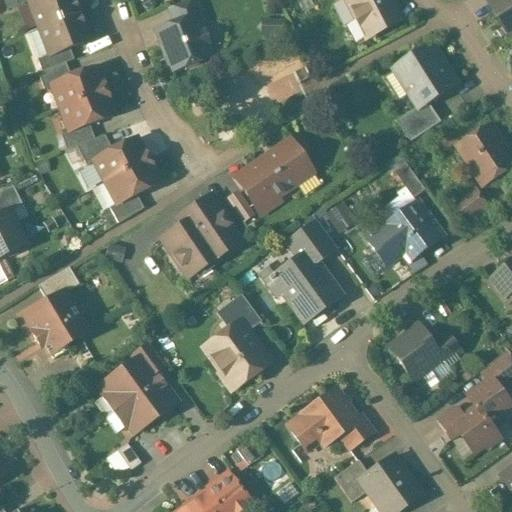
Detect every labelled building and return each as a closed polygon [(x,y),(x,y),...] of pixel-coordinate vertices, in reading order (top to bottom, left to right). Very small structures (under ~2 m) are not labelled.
[(32,0),(27,2),(28,3),(38,30),(77,15),(71,0),(32,0)] [(193,0),(192,0),(166,10),(172,26),(193,18),(196,26),(202,24),(193,0)] [(347,0),(353,9),(351,14),(355,21),(347,26),(356,43),(364,39),(364,40),(399,22),(388,0),(347,0)] [(511,0),(495,0),(488,5),(508,37),(511,34),(511,0)] [(77,15),(38,30),(48,57),(48,58),(68,50),(88,43),(77,15)] [(172,26),(155,33),(170,74),(208,59),(196,26),(193,18),(172,26)] [(278,23),(262,23),(262,35),(278,35),(278,23)] [(48,57),(36,61),(40,74),(64,65),(72,61),(68,50),(48,58),(48,57)] [(419,55),(393,72),(417,109),(418,111),(427,105),(457,86),(455,84),(443,66),(444,65),(435,51),(421,59),(419,55)] [(40,74),(36,75),(42,91),(52,87),(52,86),(70,79),(64,65),(40,74)] [(70,79),(52,86),(52,87),(61,110),(108,92),(105,84),(100,82),(95,70),(70,79)] [(108,92),(61,110),(69,132),(70,133),(88,126),(113,117),(108,104),(110,99),(108,92)] [(417,109),(396,122),(410,143),(440,124),(427,105),(418,111),(417,109)] [(88,126),(70,133),(69,132),(59,136),(65,152),(75,148),(93,141),(88,126)] [(511,160),(490,127),(458,148),(483,187),(511,168),(511,160)] [(93,141),(75,148),(85,168),(95,163),(94,161),(111,152),(103,137),(93,141)] [(111,152),(94,161),(95,163),(106,184),(146,162),(135,140),(111,152)] [(288,142),(233,180),(256,213),(296,185),(294,183),(309,173),(288,142)] [(146,162),(106,184),(117,205),(117,206),(134,197),(158,184),(146,162)] [(406,166),(394,174),(413,200),(425,192),(406,166)] [(11,188),(0,193),(0,215),(8,212),(8,213),(21,207),(11,188)] [(475,191),(450,208),(462,225),(487,208),(475,191)] [(134,197),(117,206),(117,205),(108,210),(116,226),(142,210),(134,197)] [(209,197),(175,221),(179,227),(159,241),(187,280),(240,244),(209,197)] [(418,204),(384,229),(409,263),(442,238),(418,204)] [(0,215),(0,259),(3,258),(8,260),(18,255),(20,249),(25,247),(8,213),(8,212),(0,215)] [(335,251),(318,227),(290,247),(298,258),(307,252),(316,265),(335,251)] [(298,258),(263,284),(274,300),(281,295),(302,325),(339,298),(328,282),(327,283),(322,275),(323,274),(316,265),(307,252),(298,258)] [(511,265),(490,281),(503,299),(511,292),(511,265)] [(67,269),(36,288),(46,303),(63,293),(64,294),(77,286),(67,269)] [(46,303),(23,317),(32,333),(30,335),(39,349),(41,348),(47,358),(49,357),(51,361),(67,352),(64,347),(88,333),(64,294),(63,293),(46,303)] [(240,297),(215,315),(228,332),(239,324),(246,334),(260,324),(240,297)] [(254,350),(244,335),(246,334),(239,324),(228,332),(216,341),(223,350),(210,360),(219,372),(216,374),(229,392),(268,364),(257,348),(254,350)] [(431,344),(418,327),(387,350),(411,383),(441,361),(443,360),(431,344)] [(461,354),(446,334),(431,344),(443,360),(441,361),(445,366),(461,354)] [(163,368),(147,345),(130,357),(133,362),(140,356),(154,375),(163,368)] [(511,359),(507,353),(478,374),(486,385),(492,381),(498,389),(511,379),(511,359)] [(133,362),(98,387),(107,400),(112,401),(118,409),(111,414),(112,415),(119,410),(125,418),(124,423),(133,436),(176,405),(154,375),(140,356),(133,362)] [(486,385),(468,398),(476,410),(477,410),(491,429),(492,429),(502,421),(502,416),(511,409),(511,408),(498,389),(492,381),(486,385)] [(326,398),(299,417),(301,418),(286,429),(299,447),(314,437),(318,437),(319,436),(326,446),(336,438),(334,435),(358,418),(352,417),(345,408),(347,401),(326,398)] [(453,409),(435,422),(444,435),(454,428),(453,427),(464,418),(458,410),(453,409)] [(464,418),(453,427),(454,428),(473,455),(483,447),(488,449),(500,440),(492,429),(491,429),(477,410),(476,410),(464,418)] [(358,418),(334,435),(336,438),(347,452),(372,434),(371,433),(370,434),(359,419),(361,418),(360,417),(358,418)] [(253,438),(229,454),(240,470),(264,454),(253,438)] [(139,465),(126,446),(115,453),(129,472),(139,465)] [(366,476),(358,482),(367,493),(379,511),(398,511),(419,498),(391,458),(366,476)] [(356,462),(332,480),(350,505),(367,493),(358,482),(366,476),(356,462)] [(511,471),(501,480),(511,495),(511,471)] [(234,511),(246,503),(225,474),(205,489),(207,492),(209,491),(223,511),(234,511)] [(207,492),(179,511),(223,511),(209,491),(207,492)]
